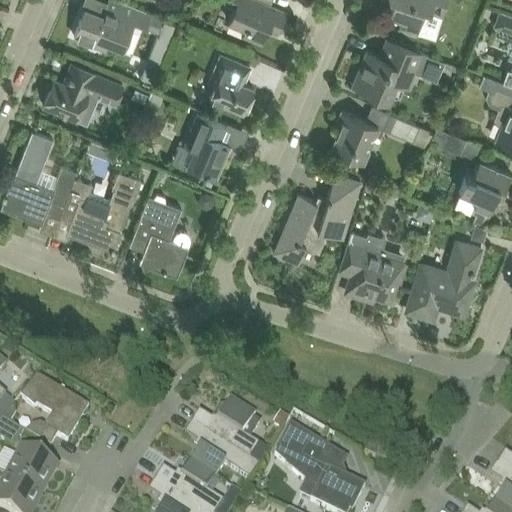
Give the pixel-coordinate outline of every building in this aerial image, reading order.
[(85,7),(74,35),(93,42),(104,47),(106,42),(122,49),(133,22),(147,27),(152,16),(153,14),(130,5),(117,0),(109,0),(109,1),(103,14),(85,7)] [(230,0),(229,3),(235,5),(228,20),(246,28),(243,34),(262,42),(267,28),(277,32),(286,11),(270,4),(260,0),(230,0)] [(442,14),(446,0),(394,0),(389,16),(407,22),(405,28),(418,32),(425,9),(442,14)] [(511,31),(511,14),(500,10),(495,25),(511,31)] [(152,16),(147,27),(158,31),(162,20),(152,16)] [(445,61),(422,52),(387,37),(380,55),(367,50),(352,84),(388,99),(395,81),(408,86),(414,71),(436,80),(445,61)] [(243,112),(254,87),(243,83),(250,66),(220,53),(209,81),(215,83),(209,98),(243,112)] [(86,122),(97,95),(115,102),(122,84),(96,72),(91,69),(72,62),(66,77),(68,78),(66,83),(54,78),(43,104),(77,119),(77,118),(86,122)] [(511,70),(508,69),(503,81),(511,84),(511,70)] [(511,84),(503,81),(498,79),(484,73),(479,85),(489,89),(486,96),(488,104),(498,108),(492,121),(502,125),(497,138),(511,144),(511,84)] [(135,88),(131,97),(144,103),(148,94),(135,88)] [(152,92),(147,105),(157,109),(163,96),(152,92)] [(363,161),(378,125),(342,109),(336,123),(341,125),(331,148),(349,156),(363,161)] [(413,141),(419,125),(390,112),(383,128),(413,141)] [(216,177),(230,144),(220,140),(226,125),(208,117),(198,113),(184,145),(193,149),(186,164),(198,169),(216,177)] [(436,126),(431,138),(439,141),(442,142),(446,132),(447,130),(436,126)] [(36,181),(53,138),(32,130),(15,173),(14,172),(6,193),(3,192),(1,197),(4,198),(0,207),(41,223),(49,202),(62,207),(58,217),(76,170),(61,165),(52,187),(36,181)] [(117,150),(90,139),(86,150),(113,161),(117,150)] [(504,186),(511,171),(479,158),(473,172),(467,170),(465,175),(459,191),(476,198),(473,205),(489,211),(492,204),(496,206),(509,205),(510,207),(511,207),(508,188),(504,186)] [(76,170),(58,217),(70,221),(66,232),(87,241),(114,251),(122,230),(120,229),(132,196),(134,197),(141,179),(118,171),(111,188),(113,189),(110,198),(90,190),(92,184),(74,177),(77,171),(76,170)] [(348,218),(360,180),(354,178),(335,172),(324,204),(316,201),(317,200),(299,193),(274,252),(298,262),(306,245),(318,250),(325,232),(342,237),(348,218)] [(166,201),(166,196),(158,193),(154,196),(149,194),(137,225),(130,244),(144,250),(140,261),(144,268),(150,265),(177,275),(190,242),(190,240),(190,239),(190,237),(190,236),(189,234),(188,233),(186,232),(185,231),(184,231),(182,231),(180,231),(179,231),(177,232),(176,233),(175,234),(174,236),(171,234),(181,207),(166,201)] [(419,202),(417,209),(422,218),(429,220),(433,207),(426,204),(419,202)] [(474,224),(471,236),(482,239),(486,228),(474,224)] [(366,235),(351,231),(349,238),(345,249),(345,250),(339,269),(351,273),(346,290),(365,296),(366,291),(390,299),(397,279),(401,280),(406,262),(383,254),(385,249),(382,248),(385,237),(367,232),(366,235)] [(413,291),(407,310),(433,318),(438,302),(448,306),(447,307),(463,312),(473,279),(470,278),(480,247),(461,241),(455,239),(447,269),(422,262),(413,291)] [(87,409),(35,378),(23,392),(18,399),(32,410),(35,408),(50,417),(43,429),(38,426),(30,428),(26,436),(32,439),(49,449),(56,438),(66,444),(87,409)] [(3,398),(0,401),(0,415),(2,418),(3,417),(10,409),(13,405),(3,398)] [(254,417),(228,400),(222,410),(219,409),(216,414),(217,417),(215,420),(210,421),(197,413),(190,424),(248,461),(258,468),(267,453),(247,440),(257,424),(251,420),(254,417)] [(2,418),(0,421),(8,426),(14,416),(13,411),(10,409),(3,417),(2,418)] [(280,415),(273,427),(281,432),(288,420),(280,415)] [(0,442),(13,449),(22,434),(8,426),(0,421),(0,442)] [(190,424),(183,436),(196,444),(197,449),(188,463),(214,479),(222,466),(239,476),(249,482),(258,468),(248,461),(190,424)] [(288,427),(273,458),(303,483),(296,497),(308,503),(326,511),(351,511),(363,488),(318,466),(326,450),(288,427)] [(373,459),(377,450),(367,444),(362,453),(373,459)] [(39,495),(54,466),(20,449),(5,477),(39,495)] [(511,459),(503,453),(496,465),(511,475),(511,459)] [(214,479),(188,463),(179,477),(174,478),(161,470),(154,481),(202,511),(215,511),(219,507),(221,503),(205,493),(214,479)] [(511,511),(511,475),(496,465),(488,476),(501,485),(502,490),(492,503),(505,511),(511,511)] [(0,510),(3,511),(30,511),(39,495),(5,477),(0,487),(0,510)] [(202,511),(154,481),(147,493),(160,501),(161,506),(157,511),(202,511)] [(469,511),(465,509),(463,511),(505,511),(492,503),(486,511),(469,511)]
